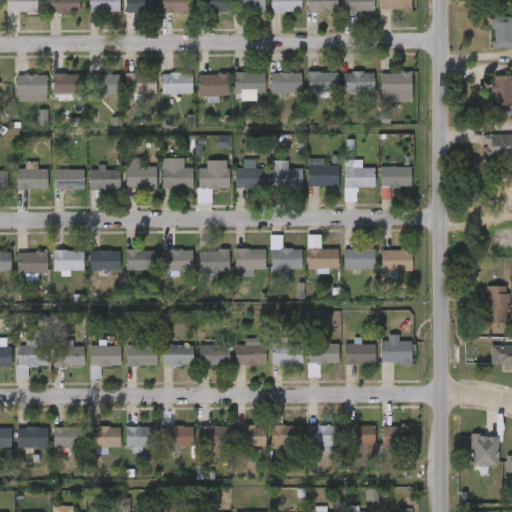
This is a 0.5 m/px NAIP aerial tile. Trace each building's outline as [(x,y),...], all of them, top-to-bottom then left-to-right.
[(36,0),(36,14),(6,14),(6,0),(36,0)] [(79,0),(79,13),(48,13),(48,0),(79,0)] [(87,12),(87,0),(119,0),(119,12),(87,12)] [(125,13),(125,0),(156,0),(156,13),(125,13)] [(161,13),(161,0),(191,0),(191,13),(161,13)] [(198,0),(227,0),(227,12),(198,12),(198,0)] [(264,0),(264,12),(234,12),(234,0),(264,0)] [(271,0),(256,0),(256,24),(285,24),(286,4),(271,4),(271,0)] [(270,0),(301,0),(301,13),(270,13),(270,0)] [(291,4),(292,24),(322,24),(321,4),(308,4),(307,0),(300,0),(300,4),(291,4)] [(306,12),(306,0),(337,0),(337,12),(306,12)] [(327,0),(328,24),(358,23),(357,0),(327,0)] [(343,11),(343,0),(372,0),(372,11),(343,11)] [(395,23),(395,1),(388,0),(387,0),(366,0),(366,23),(395,23)] [(410,0),(410,11),(380,11),(380,0),(410,0)] [(249,1),(219,2),(220,25),(249,24),(249,1)] [(0,25),(24,26),(24,3),(0,3),(0,25)] [(146,4),(147,26),(172,25),(171,3),(146,4)] [(104,4),(74,4),(73,24),(104,25),(104,4)] [(212,5),(183,4),(182,23),(211,24),(212,5)] [(34,25),(64,26),(65,6),(35,5),(34,25)] [(140,26),(140,6),(110,5),(109,25),(140,26)] [(511,46),(491,46),(491,15),(511,15),(511,46)] [(504,48),(505,30),(477,29),(476,60),(497,60),(498,48),(504,48)] [(155,73),(155,94),(124,94),(124,73),(155,73)] [(161,94),(161,73),(191,73),(191,94),(161,94)] [(264,73),(264,93),(233,93),(233,73),(264,73)] [(270,73),(301,73),(301,93),(270,93),(270,73)] [(306,93),(306,73),(337,73),(337,93),(306,93)] [(373,93),(343,93),(343,73),(373,73),(373,93)] [(380,95),(380,73),(410,73),(410,95),(380,95)] [(81,101),(52,101),(52,74),(81,74),(81,101)] [(45,75),(45,102),(16,102),(16,75),(45,75)] [(119,75),(119,94),(95,94),(95,75),(119,75)] [(227,96),(201,96),(201,75),(227,75),(227,96)] [(511,87),(508,87),(508,104),(491,104),(491,77),(511,77),(511,87)] [(240,112),(240,105),(249,105),(249,84),(218,85),(219,106),(227,106),(228,113),(240,112)] [(322,85),(292,84),(291,107),(321,107),(322,85)] [(328,105),(358,105),(358,84),(328,84),(328,105)] [(255,106),(263,106),(263,110),(285,111),(285,85),(255,85),(255,106)] [(365,85),(365,114),(396,115),(396,85),(365,85)] [(104,86),(79,87),(79,107),(104,106),(104,86)] [(110,106),(140,106),(140,86),(110,87),(110,106)] [(146,106),(177,106),(176,86),(146,87),(146,106)] [(183,109),(191,109),(191,115),(203,115),(203,108),(213,108),(213,86),(183,87),(183,109)] [(31,87),(1,87),(1,114),(31,114),(31,87)] [(37,114),(59,113),(58,87),(37,87),(37,114)] [(476,118),(497,118),(497,100),(505,100),(505,89),(477,88),(476,118)] [(31,122),(23,122),(23,137),(32,137),(31,122)] [(508,161),(480,161),(480,135),(508,135),(508,161)] [(466,147),(466,173),(498,172),(497,147),(466,147)] [(201,148),(202,160),(216,160),(216,148),(201,148)] [(126,189),(126,159),(140,159),(140,167),(156,167),(155,189),(126,189)] [(183,159),(183,168),(192,168),(192,189),(161,189),(161,159),(183,159)] [(307,187),(307,159),(323,159),(323,165),(337,165),(337,187),(307,187)] [(287,161),(287,169),(301,169),(301,188),(270,188),(270,161),(287,161)] [(344,188),(344,162),(352,162),(352,168),(374,168),(374,188),(344,188)] [(197,168),(205,168),(205,163),(227,163),(227,190),(197,190),(197,168)] [(380,188),(380,167),(410,167),(410,188),(380,188)] [(46,168),(46,190),(16,190),(16,168),(46,168)] [(235,188),(235,168),(257,168),(257,188),(235,188)] [(110,201),(141,202),(141,179),(126,179),(126,170),(111,169),(110,201)] [(52,190),(52,170),(83,170),(83,190),(52,190)] [(119,190),(89,190),(89,170),(119,170),(119,190)] [(146,200),(177,201),(177,181),(167,180),(168,171),(147,170),(146,200)] [(323,199),(322,177),(308,177),(308,170),(292,171),(292,200),(323,199)] [(212,172),(190,172),(191,180),(183,180),(183,201),(213,201),(212,172)] [(240,172),(227,172),(227,181),(220,180),(219,201),(249,202),(250,181),(239,180),(240,172)] [(359,200),(359,180),(346,180),(346,173),(328,172),(328,214),(341,214),(341,199),(359,200)] [(286,180),(272,180),(272,173),(256,173),(256,200),(286,199),(286,180)] [(2,201),(32,201),(32,182),(22,182),(22,174),(10,174),(10,181),(2,181),(2,201)] [(511,210),(509,210),(509,198),(492,197),(493,176),(508,176),(508,182),(511,182),(511,210)] [(104,202),(104,182),(90,183),(90,177),(81,177),(82,181),(74,181),(74,202),(104,202)] [(364,199),(395,200),(396,179),(365,179),(364,199)] [(68,201),(68,181),(37,182),(38,202),(68,201)] [(511,193),(479,194),(479,209),(494,208),(494,221),(511,220),(511,193)] [(508,237),(511,237),(511,254),(496,254),(496,229),(508,229),(508,237)] [(255,282),(264,282),(264,292),(273,292),(273,281),(286,281),(286,261),(266,261),(266,248),(255,247),(255,282)] [(307,269),(306,250),(337,249),(337,269),(307,269)] [(83,272),(52,272),(52,250),(83,250),(83,272)] [(155,250),(155,271),(125,271),(125,250),(155,250)] [(191,250),(191,270),(161,270),(161,250),(191,250)] [(228,273),(197,273),(198,250),(228,251),(228,273)] [(235,271),(235,250),(264,250),(264,271),(235,271)] [(301,250),(301,270),(270,270),(270,250),(301,250)] [(374,270),(343,270),(343,250),(374,250),(374,270)] [(380,272),(380,250),(411,250),(411,272),(380,272)] [(119,251),(119,270),(89,270),(89,251),(119,251)] [(0,252),(10,252),(10,272),(0,272),(0,252)] [(15,252),(46,252),(46,274),(15,274),(15,252)] [(249,261),(219,262),(219,282),(226,282),(226,288),(238,288),(238,282),(249,282),(249,261)] [(322,281),(322,261),(291,261),(292,281),(300,281),(301,286),(313,286),(313,281),(322,281)] [(328,282),(359,281),(358,261),(328,262),(328,282)] [(68,262),(37,263),(38,283),(46,283),(46,289),(54,288),(54,283),(68,283),(68,262)] [(104,283),(104,262),(73,263),(74,283),(104,283)] [(140,262),(110,262),(110,282),(140,283),(140,262)] [(177,282),(177,262),(146,263),(147,283),(177,282)] [(213,263),(183,262),(182,284),(212,285),(213,263)] [(396,284),(396,263),(366,262),(366,290),(381,290),(381,283),(396,284)] [(1,264),(2,287),(32,286),(31,264),(1,264)] [(507,324),(484,324),(484,287),(507,287),(507,324)] [(495,335),(494,297),(470,298),(472,336),(495,335)] [(47,367),(25,366),(25,374),(18,374),(18,368),(16,368),(16,346),(32,346),(32,330),(48,330),(47,367)] [(490,341),(507,342),(507,346),(511,346),(511,367),(490,367),(490,341)] [(411,363),(380,363),(380,342),(411,342),(411,363)] [(271,364),(271,344),(301,344),(301,364),(271,364)] [(318,377),(307,377),(307,344),(338,344),(338,364),(318,364),(318,377)] [(192,365),(162,365),(162,345),(192,345),(192,365)] [(235,365),(235,345),(264,345),(264,365),(235,365)] [(344,364),(344,345),(375,345),(375,364),(344,364)] [(83,367),(53,367),(53,346),(83,346),(83,367)] [(119,346),(119,366),(89,366),(89,346),(119,346)] [(155,346),(155,365),(126,365),(126,346),(155,346)] [(198,365),(198,346),(229,346),(229,365),(198,365)] [(382,347),(372,347),(372,352),(365,353),(365,376),(396,375),(395,353),(383,353),(382,347)] [(359,376),(359,357),(345,357),(345,350),(338,350),(338,356),(328,356),(328,376),(359,376)] [(2,357),(2,378),(33,379),(34,357),(14,356),(14,358),(2,357)] [(323,376),(323,357),(293,356),(293,376),(323,376)] [(105,358),(74,357),(74,377),(105,378),(105,358)] [(110,358),(111,378),(141,378),(141,357),(110,358)] [(177,377),(177,357),(147,357),(147,378),(177,377)] [(250,377),(250,358),(220,357),(219,377),(250,377)] [(256,376),(287,375),(286,357),(256,358),(256,376)] [(509,380),(509,358),(475,357),(475,379),(509,380)] [(38,379),(69,378),(68,358),(38,359),(38,379)] [(214,378),(213,358),(183,359),(183,379),(214,378)] [(0,391),(12,392),(12,379),(0,378),(0,391)] [(75,391),(85,392),(85,378),(75,378),(75,391)] [(343,446),(343,424),(374,424),(374,446),(343,446)] [(299,425),(299,445),(270,445),(270,425),(299,425)] [(118,426),(118,447),(90,447),(90,426),(118,426)] [(192,426),(192,448),(162,448),(162,426),(192,426)] [(197,426),(227,426),(227,447),(197,447),(197,426)] [(265,426),(265,447),(236,447),(236,426),(265,426)] [(337,426),(337,446),(307,446),(307,426),(337,426)] [(41,427),(41,447),(16,447),(16,427),(41,427)] [(53,427),(82,427),(82,447),(53,447),(53,427)] [(155,427),(155,447),(125,447),(125,427),(155,427)] [(411,427),(411,447),(381,447),(381,427),(411,427)] [(0,428),(10,428),(10,447),(0,447),(0,428)] [(496,435),(496,466),(470,466),(470,435),(496,435)] [(285,438),(256,437),(255,460),(285,460),(285,438)] [(293,437),(292,463),(322,464),(322,438),(293,437)] [(359,457),(358,437),(328,437),(328,457),(359,457)] [(366,437),(366,454),(396,455),(397,438),(366,437)] [(141,439),(111,438),(110,462),(140,463),(141,439)] [(146,439),(147,458),(178,456),(177,438),(146,439)] [(183,461),(213,461),(214,439),(183,438),(183,461)] [(250,458),(250,438),(220,438),(220,459),(250,458)] [(2,460),(29,460),(28,439),(1,440),(2,460)] [(63,439),(38,439),(38,460),(63,461),(63,439)] [(104,439),(76,439),(76,466),(93,466),(93,459),(105,459),(104,439)] [(482,478),(482,447),(455,447),(455,477),(482,478)] [(490,485),(504,485),(504,493),(511,493),(511,460),(501,460),(501,466),(490,466),(490,485)] [(361,511),(362,500),(353,500),(352,511),(361,511)]
